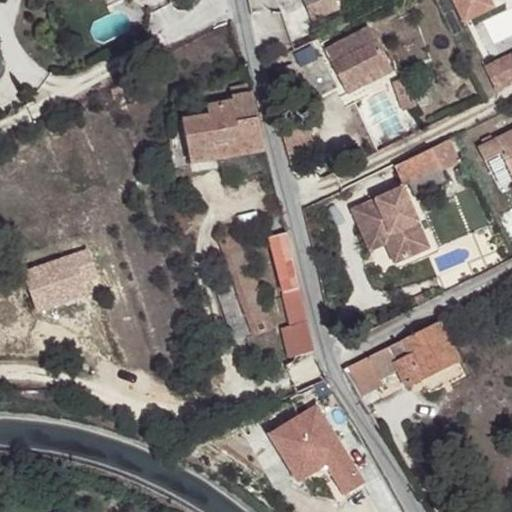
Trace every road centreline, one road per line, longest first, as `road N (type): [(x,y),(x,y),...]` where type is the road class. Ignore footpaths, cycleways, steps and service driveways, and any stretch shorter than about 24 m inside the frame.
road 1 (residential): [(415,511),(326,349),(238,0)]
road 2 (unknown): [(231,0),(0,123)]
road 3 (unknown): [(287,192),(347,178),(511,95)]
road 4 (unknown): [(326,349),(511,261)]
